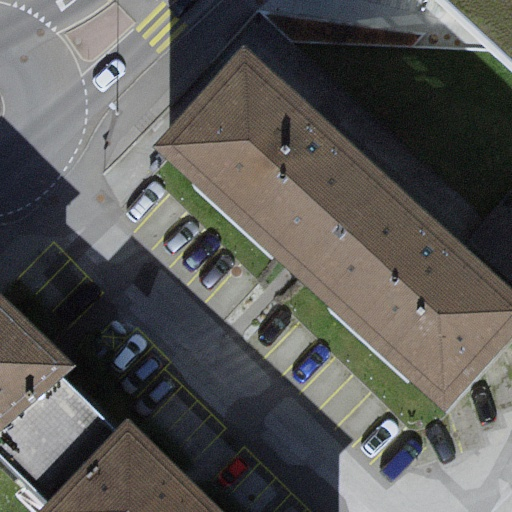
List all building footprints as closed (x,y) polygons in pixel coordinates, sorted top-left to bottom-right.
[(511,0),(427,0),(511,77),(511,0)] [(511,307),(248,66),(163,158),(438,411),(511,329),(511,307)] [(0,301),(0,465),(84,390),(0,301)] [(0,465),(0,480),(27,511),(67,511),(136,444),(84,390),(0,465)] [(202,511),(136,444),(67,511),(202,511)]
